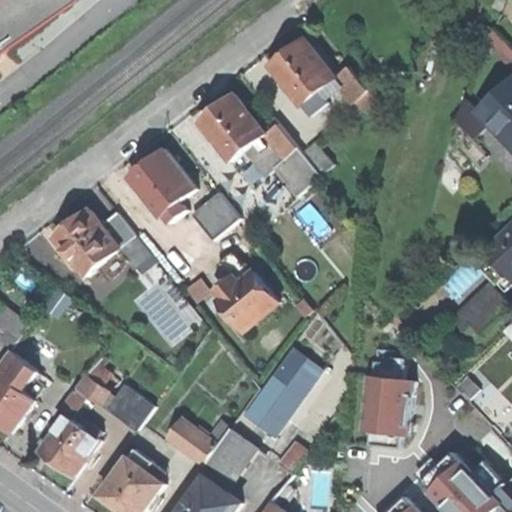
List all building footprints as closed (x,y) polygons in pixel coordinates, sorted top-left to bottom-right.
[(492,38),(505,54),(511,48),(511,45),(500,31),(492,38)] [(290,53),(273,66),(304,105),(323,90),(337,78),(338,77),(308,39),(290,53)] [(352,67),(338,77),(337,78),(355,101),(370,89),(352,67)] [(511,85),(484,111),(489,116),(511,141),(511,85)] [(377,98),(370,89),(355,101),(362,110),(368,106),(377,98)] [(331,101),(323,90),(304,105),(313,116),(331,101)] [(203,122),(233,161),(250,148),(267,135),(236,96),(218,110),(203,122)] [(474,130),(489,116),(484,111),(470,96),(455,110),(474,130)] [(372,111),(368,106),(362,110),(366,115),(372,111)] [(260,115),(272,130),(281,123),(269,108),(260,115)] [(272,130),(267,135),(250,148),(269,172),(277,166),(300,148),(281,123),(272,130)] [(308,149),(327,172),(337,163),(318,140),(308,149)] [(323,177),(300,148),(277,166),(300,195),(323,177)] [(149,166),(132,178),(162,217),(168,213),(175,222),(190,210),(183,200),(196,190),(195,188),(167,152),(149,166)] [(208,177),(195,188),(196,190),(201,197),(196,201),(212,221),(219,216),(231,233),(244,223),(208,177)] [(72,226),(58,238),(88,276),(122,249),(92,210),(72,226)] [(508,272),(511,276),(511,228),(488,250),(508,272)] [(139,236),(122,249),(137,267),(153,254),(139,236)] [(219,262),(234,281),(238,278),(242,282),(252,273),(234,250),(219,262)] [(499,280),(508,272),(488,250),(479,258),(499,280)] [(159,261),(153,254),(137,267),(143,274),(159,261)] [(240,322),(246,329),(280,302),(255,271),(252,273),(242,282),(224,296),(221,298),(225,303),(240,322)] [(220,292),(224,296),(242,282),(238,278),(234,281),(227,287),(220,292)] [(491,285),(470,304),(479,314),(500,295),(491,285)] [(472,321),(484,335),(511,310),(511,303),(502,293),(500,295),(479,314),(472,321)] [(235,326),(240,322),(225,303),(220,307),(235,326)] [(472,346),(484,335),(472,321),(479,314),(470,304),(457,316),(471,331),(464,337),(472,346)] [(0,313),(0,328),(5,332),(19,314),(7,305),(0,313)] [(1,338),(13,347),(18,341),(32,323),(19,314),(5,332),(1,338)] [(27,390),(42,370),(14,350),(0,369),(0,370),(6,375),(27,390)] [(295,350),(267,389),(295,409),(323,370),(295,350)] [(108,362),(103,359),(79,392),(90,399),(91,397),(103,405),(112,393),(104,388),(112,376),(102,369),(108,362)] [(379,362),(378,377),(408,380),(409,365),(379,362)] [(116,371),(112,376),(120,382),(124,376),(116,371)] [(40,400),(27,390),(6,375),(0,383),(0,420),(15,432),(40,400)] [(406,435),(413,436),(419,381),(408,380),(378,377),(374,376),(368,431),(375,432),(406,435)] [(109,409),(138,430),(155,407),(125,386),(109,409)] [(267,389),(249,414),(277,434),(295,409),(267,389)] [(63,414),(67,416),(74,421),(90,399),(79,392),(63,414)] [(58,465),(76,477),(103,441),(100,439),(104,433),(93,425),(88,432),(74,421),(67,416),(41,452),(58,465)] [(169,438),(205,465),(207,462),(219,446),(209,439),(182,419),(169,438)] [(223,420),(209,439),(219,446),(233,427),(223,420)] [(233,427),(219,446),(246,465),(259,446),(233,427)] [(405,448),(406,435),(375,432),(373,445),(405,448)] [(246,465),(219,446),(207,462),(234,482),(246,465)] [(120,507),(126,511),(148,511),(168,484),(150,471),(156,463),(137,450),(104,496),(120,507)] [(459,452),(426,483),(453,511),(511,511),(511,509),(493,490),(505,478),(488,460),(477,471),(459,452)] [(264,511),(310,511),(319,501),(306,492),(311,486),(293,473),(264,511)] [(209,477),(182,511),(236,511),(243,503),(209,477)] [(511,485),(510,483),(505,478),(493,490),(511,509),(511,485)] [(426,511),(412,497),(396,511),(426,511)]
